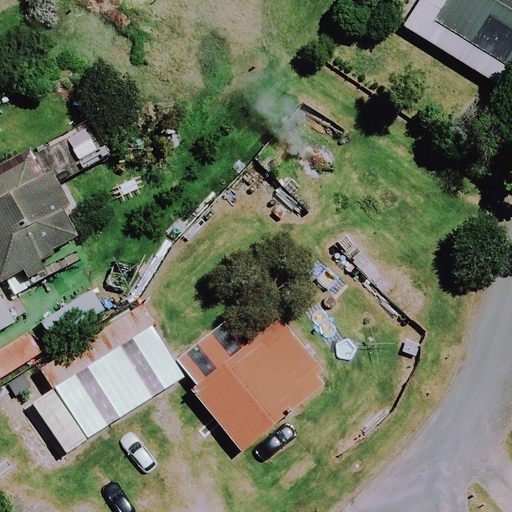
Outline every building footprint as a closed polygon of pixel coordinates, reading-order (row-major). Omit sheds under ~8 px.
[(511,0),(439,0),(417,36),(511,92),(511,0)] [(285,187),(260,161),(235,185),(260,211),(285,187)] [(23,169),(0,181),(0,281),(66,244),(51,217),(57,214),(39,183),(33,186),(23,169)] [(310,210),(290,187),(265,210),(285,232),(310,210)] [(49,345),(97,315),(86,297),(38,327),(49,345)] [(189,394),(235,454),(320,389),(311,378),(315,375),(258,300),(174,364),(194,390),(189,394)] [(397,350),(365,325),(342,353),(373,379),(397,350)] [(145,334),(48,394),(79,443),(176,383),(145,334)] [(22,339),(0,352),(0,379),(34,358),(22,339)] [(54,481),(22,449),(0,470),(0,481),(27,508),(54,481)]
